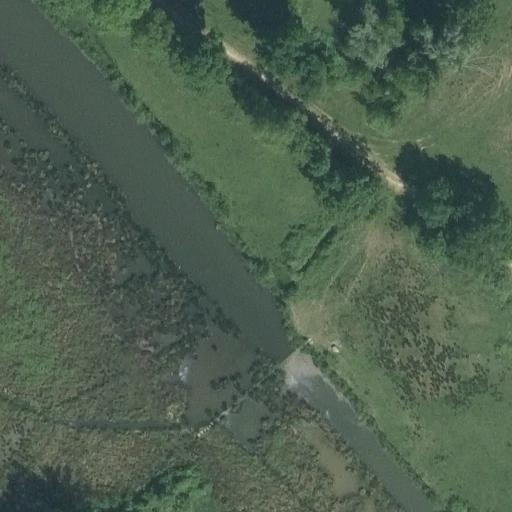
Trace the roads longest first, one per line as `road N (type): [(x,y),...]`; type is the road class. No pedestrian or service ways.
road 1 (track): [(155,0),(511,264)]
road 2 (track): [(308,111),(363,0)]
